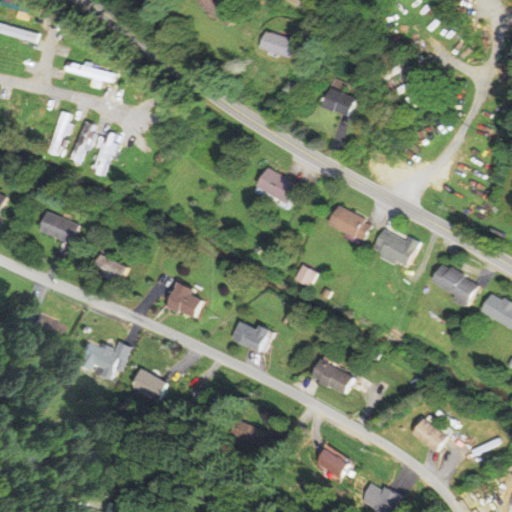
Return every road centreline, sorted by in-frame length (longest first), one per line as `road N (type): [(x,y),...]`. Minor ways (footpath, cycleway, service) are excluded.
road 1 (residential): [(0,259),(318,406),(426,474),(458,511)]
road 2 (tertiary): [(511,266),(264,128),(84,0)]
road 3 (residential): [(0,78),(128,114)]
